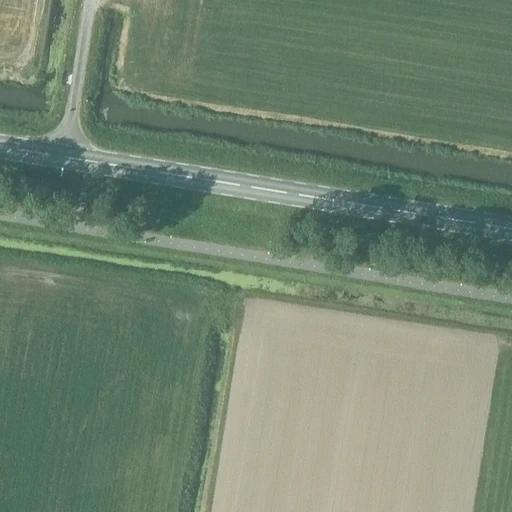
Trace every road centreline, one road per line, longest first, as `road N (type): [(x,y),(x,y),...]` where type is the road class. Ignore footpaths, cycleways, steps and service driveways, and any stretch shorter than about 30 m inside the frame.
road 1 (tertiary): [(511,230),(63,158)]
road 2 (unclassified): [(63,158),(88,0)]
